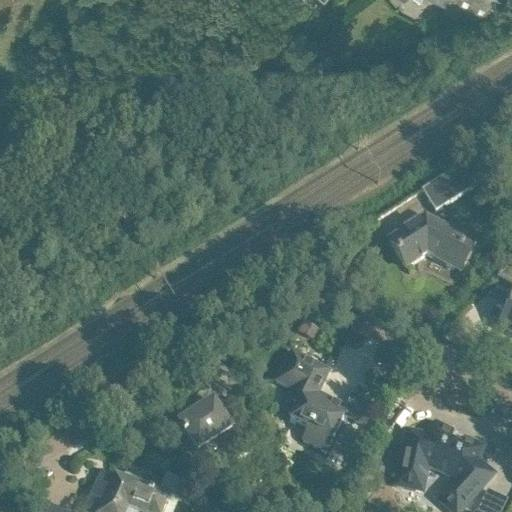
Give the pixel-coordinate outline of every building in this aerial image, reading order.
[(490,6),(492,0),(433,0),(451,8),(454,1),(486,16),(490,6)] [(479,185),(453,172),(422,191),(435,214),(479,185)] [(424,221),(387,244),(406,270),(427,256),(460,274),(476,243),(452,231),(450,234),(424,221)] [(511,304),(509,310),(500,328),(511,334),(511,304)] [(365,430),(376,408),(354,397),(348,410),(318,395),(329,373),(291,354),(276,384),(292,392),(281,413),(292,418),(290,422),(309,432),(303,443),(325,454),(343,419),(365,430)] [(197,455),(199,454),(203,459),(207,462),(212,464),(216,464),(223,464),(252,453),(240,420),(234,401),(216,407),(213,403),(180,425),(184,431),(182,433),(184,436),(185,436),(197,455)] [(450,511),(461,511),(480,491),(493,476),(477,461),(483,450),(469,443),(465,447),(448,438),(449,433),(436,426),(430,438),(408,433),(406,445),(405,444),(403,450),(404,451),(397,487),(422,493),(427,467),(437,469),(448,475),(455,481),(438,500),(450,511)] [(143,480),(125,474),(123,481),(101,473),(83,511),(163,511),(169,497),(190,505),(196,490),(165,478),(159,494),(141,487),(143,480)]
